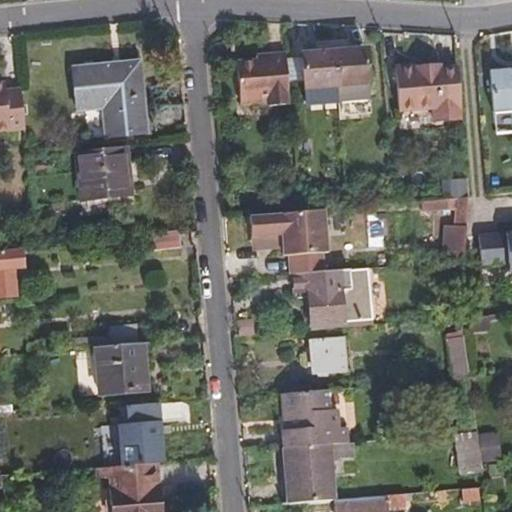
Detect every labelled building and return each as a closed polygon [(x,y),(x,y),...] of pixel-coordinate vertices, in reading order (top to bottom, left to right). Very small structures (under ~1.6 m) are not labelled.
[(297,61),(299,93),(330,90),(361,88),(358,55),(340,56),(339,49),(312,51),(313,59),(297,61)] [(259,111),(282,109),(278,58),(248,61),(248,65),(230,67),(234,107),(258,105),(259,111)] [(0,92),(8,92),(5,63),(0,63),(0,92)] [(511,116),(511,68),(484,71),(488,113),(508,112),(511,116)] [(72,115),(78,114),(98,112),(101,141),(140,137),(132,69),(106,72),(106,69),(67,74),(72,115)] [(455,125),(452,73),(432,74),(432,70),(389,73),(392,116),(429,114),(430,126),(455,125)] [(362,104),(361,88),(330,90),(331,107),(362,104)] [(14,91),(8,92),(0,92),(0,135),(19,134),(14,91)] [(98,112),(78,114),(82,144),(101,141),(98,112)] [(119,153),(68,157),(73,207),(124,203),(119,153)] [(461,203),(459,236),(471,235),(471,224),(485,222),(483,192),(511,189),(511,158),(458,162),(461,203)] [(338,208),(336,191),(312,193),(313,210),(338,208)] [(356,208),(355,196),(342,197),(342,209),(356,208)] [(439,262),(457,260),(459,236),(461,203),(416,207),(416,216),(443,214),(444,229),(435,231),(439,262)] [(272,241),(277,249),(278,259),(283,258),(285,277),(288,277),(320,274),(318,255),(324,255),(320,212),(245,219),(247,238),(261,249),(272,241)] [(391,223),(376,224),(377,244),(392,243),(391,223)] [(172,235),(144,237),(145,252),(173,250),(172,235)] [(506,277),(511,276),(511,236),(474,239),(477,269),(505,267),(506,277)] [(272,241),(261,249),(277,249),(272,241)] [(13,272),(12,256),(0,256),(0,304),(7,304),(4,273),(13,272)] [(303,299),(305,327),(366,322),(362,270),(320,274),(288,277),(290,301),(303,299)] [(453,322),(453,308),(435,308),(435,322),(453,322)] [(483,335),(481,321),(462,323),(463,337),(483,335)] [(305,327),(306,334),(367,328),(366,322),(305,327)] [(59,346),(60,355),(87,352),(127,349),(126,333),(101,335),(102,342),(59,346)] [(461,381),(455,343),(440,345),(446,383),(461,381)] [(308,378),(338,375),(335,344),(305,347),(308,378)] [(141,367),(139,348),(127,349),(87,352),(91,398),(137,394),(135,367),(141,367)] [(322,417),(321,397),(274,400),(276,423),(281,423),(281,437),(272,438),(274,455),(275,455),(339,451),(338,441),(330,442),(329,417),(322,417)] [(143,465),(157,464),(154,427),(109,430),(112,467),(143,465)] [(492,465),(488,436),(470,439),(474,467),(492,465)] [(475,477),(474,467),(470,439),(470,438),(448,440),(453,480),(475,477)] [(345,463),(344,451),(339,451),(275,455),(276,473),(281,473),(283,509),(325,506),(322,465),(345,463)] [(145,488),(143,465),(112,467),(86,469),(87,483),(102,482),(102,490),(100,490),(102,511),(152,511),(152,501),(143,501),(142,489),(145,488)] [(496,479),(495,468),(481,470),(482,480),(496,479)] [(151,488),(145,488),(142,489),(143,501),(152,501),(151,488)] [(471,503),(471,494),(456,495),(456,503),(471,503)] [(399,499),(379,500),(379,505),(327,508),(327,511),(382,511),(400,510),(399,499)]
